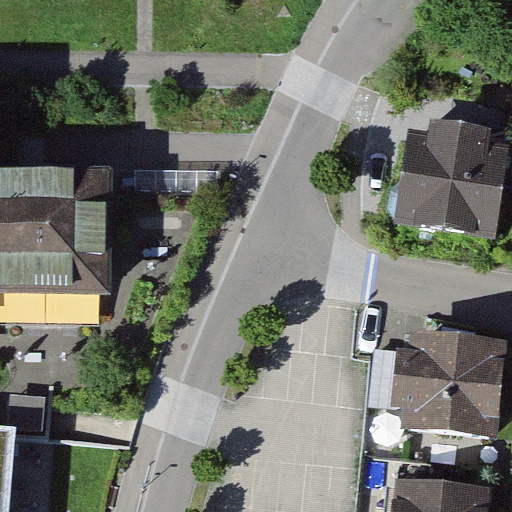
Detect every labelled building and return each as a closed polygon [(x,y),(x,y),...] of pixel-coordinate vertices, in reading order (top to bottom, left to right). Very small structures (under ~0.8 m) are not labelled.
[(511,176),(511,145),(417,128),(396,236),(497,255),(511,176)] [(0,311),(125,312),(127,159),(0,157),(0,311)] [(511,414),(511,344),(410,335),(399,444),(508,455),(511,414)] [(0,511),(4,511),(11,439),(0,438),(0,511)] [(493,511),(495,499),(389,485),(385,511),(493,511)]
